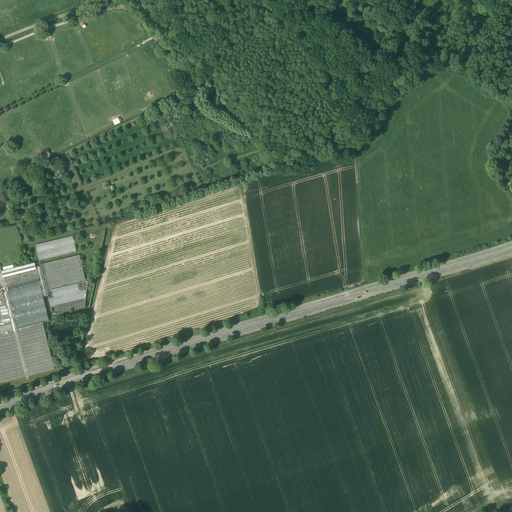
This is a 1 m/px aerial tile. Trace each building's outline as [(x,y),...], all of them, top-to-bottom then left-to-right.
[(41,152),(44,159),(50,156),(47,149),(41,152)] [(35,245),(39,261),(76,252),(72,236),(35,245)] [(40,266),(46,290),(85,280),(79,255),(40,264),(40,266)] [(4,280),(36,272),(35,267),(34,263),(2,271),(4,280)] [(40,266),(35,267),(36,272),(43,297),(48,296),(47,291),(46,290),(40,266)] [(0,382),(54,369),(42,322),(49,321),(43,297),(36,272),(4,280),(5,287),(17,332),(14,333),(0,336),(0,382)] [(48,296),(52,314),(84,307),(87,281),(47,291),(48,296)] [(4,296),(14,333),(17,332),(5,287),(2,287),(4,296)] [(0,336),(14,333),(4,296),(0,296),(0,336)]
